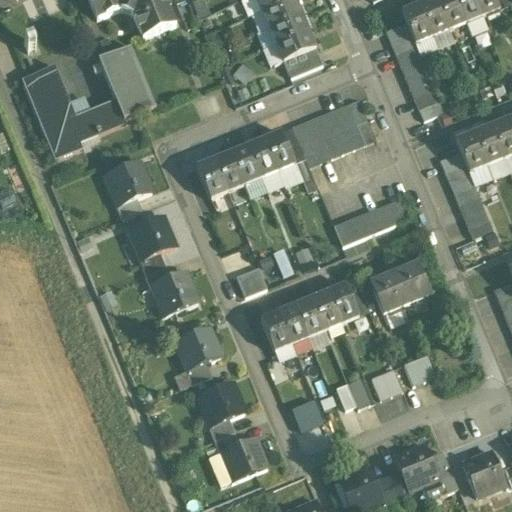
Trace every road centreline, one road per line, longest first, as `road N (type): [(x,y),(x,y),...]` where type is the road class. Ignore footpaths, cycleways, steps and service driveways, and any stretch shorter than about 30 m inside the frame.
road 1 (residential): [(499,388),(300,466),(165,148),(363,62)]
road 2 (residential): [(363,62),(499,388)]
road 3 (track): [(61,230),(177,511)]
road 4 (residential): [(0,77),(61,230)]
